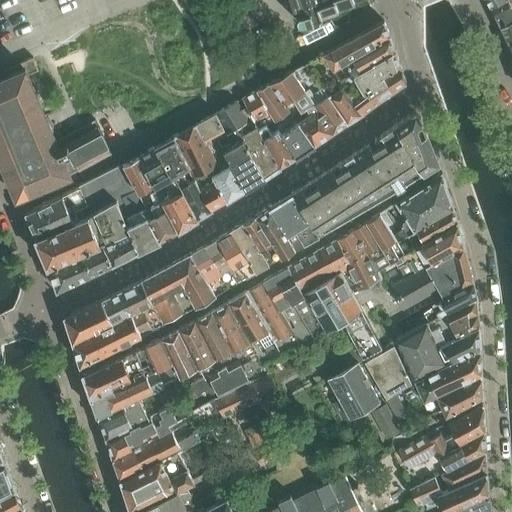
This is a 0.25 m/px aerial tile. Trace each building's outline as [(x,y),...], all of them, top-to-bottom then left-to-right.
[(291,0),(293,6),(291,6),(292,8),(299,6),(301,13),(300,14),(299,15),(298,16),(298,17),(298,18),(298,19),(298,20),(298,21),(299,22),(299,23),(300,24),(301,24),(303,24),(305,24),(314,21),(314,20),(321,18),(323,18),(322,15),(329,13),(339,10),(338,7),(355,1),(354,0),(291,0)] [(511,3),(510,0),(509,0),(501,0),(491,5),(510,43),(511,49),(511,3)] [(383,20),(323,52),(334,69),(340,65),(347,76),(341,80),(343,83),(357,74),(349,63),(390,35),(384,20),(383,20)] [(395,48),(391,36),(390,34),(390,35),(349,63),(357,74),(376,62),(377,63),(396,50),(395,48)] [(386,78),(383,73),(400,63),(396,50),(377,63),(376,62),(357,74),(343,83),(351,95),(363,87),(366,91),(370,89),(386,78)] [(340,79),(334,69),(323,52),(315,57),(300,65),(292,70),(311,100),(328,89),(327,88),(340,79)] [(0,146),(9,167),(6,168),(18,195),(21,193),(28,190),(67,173),(67,174),(70,172),(79,168),(111,151),(99,128),(100,128),(95,119),(56,140),(28,74),(39,69),(34,59),(33,56),(21,62),(24,68),(13,73),(13,72),(11,73),(12,74),(0,79),(0,78),(0,146)] [(383,73),(386,78),(370,89),(377,101),(381,98),(390,92),(393,89),(407,80),(406,79),(400,63),(383,73)] [(291,108),(289,106),(296,102),(301,110),(313,102),(317,107),(333,131),(348,121),(328,89),(311,100),(292,70),(270,82),(289,109),(291,108)] [(340,79),(327,88),(328,89),(348,121),(362,112),(351,95),(343,83),(341,80),(340,79)] [(270,82),(257,89),(252,91),(274,122),(276,125),(278,124),(275,120),(289,109),(270,82)] [(363,87),(351,95),(362,112),(371,105),(377,101),(370,89),(366,91),(363,87)] [(252,91),(243,97),(261,129),(274,122),(252,91)] [(243,97),(237,100),(250,120),(238,128),(265,175),(280,165),(261,129),(243,97)] [(222,108),(216,112),(228,134),(238,128),(250,120),(237,100),(222,108)] [(317,107),(298,120),(314,143),(327,134),(333,131),(317,107)] [(372,148),(369,142),(293,192),(320,234),(398,188),(439,162),(417,109),(381,133),(385,139),(372,148)] [(216,112),(197,123),(214,153),(224,148),(219,139),(228,134),(216,112)] [(278,124),(276,125),(296,155),(314,143),(298,120),(293,113),(278,124)] [(197,122),(174,135),(190,165),(195,175),(219,162),(214,153),(197,123),(197,122)] [(296,155),(276,125),(274,122),(261,129),(280,165),(296,155)] [(228,134),(219,139),(224,148),(232,161),(246,187),(265,175),(238,128),(228,134)] [(174,135),(155,145),(170,175),(175,172),(190,165),(174,135)] [(155,145),(139,154),(152,183),(155,181),(170,175),(155,145)] [(139,154),(123,162),(144,208),(153,203),(145,187),(152,184),(152,183),(139,154)] [(212,172),(214,176),(226,200),(246,187),(232,161),(218,169),(212,172)] [(123,162),(119,164),(131,191),(91,210),(37,236),(49,264),(112,238),(131,231),(124,217),(144,208),(123,162)] [(80,184),(91,210),(131,191),(119,164),(80,184)] [(212,207),(200,184),(195,175),(190,165),(175,172),(198,216),(212,207)] [(441,171),(397,201),(408,218),(401,222),(404,227),(407,232),(409,234),(416,229),(453,206),(448,190),(442,171),(442,172),(441,171)] [(170,175),(155,181),(164,197),(180,228),(198,216),(175,172),(170,175)] [(214,176),(200,184),(212,207),(226,200),(214,176)] [(80,184),(26,211),(37,236),(91,210),(80,184)] [(320,234),(293,192),(292,192),(270,206),(296,248),(320,234)] [(153,203),(144,208),(159,239),(180,228),(164,197),(153,203)] [(270,206),(256,215),(282,256),(296,248),(270,206)] [(409,234),(407,235),(414,245),(458,221),(453,206),(416,229),(409,234)] [(144,208),(124,217),(131,231),(139,248),(159,239),(144,208)] [(379,212),(366,220),(389,262),(394,259),(405,252),(405,251),(398,241),(394,234),(388,225),(380,211),(379,212)] [(256,215),(242,224),(267,265),(282,256),(256,215)] [(353,228),(338,238),(351,260),(366,251),(377,271),(380,269),(390,263),(366,220),(353,228)] [(405,252),(394,259),(395,260),(398,266),(399,265),(404,276),(464,244),(458,221),(414,245),(405,251),(405,252)] [(242,224),(231,230),(256,271),(267,265),(242,224)] [(231,230),(218,237),(243,278),(256,271),(231,230)] [(131,231),(112,238),(122,257),(139,248),(131,231)] [(205,245),(222,272),(221,272),(229,286),(243,278),(218,237),(205,245)] [(112,238),(49,264),(49,265),(57,289),(91,273),(122,257),(112,238)] [(338,238),(331,241),(351,274),(345,278),(360,304),(390,285),(380,269),(377,271),(366,251),(351,260),(338,238)] [(334,273),(356,313),(342,321),(352,340),(353,340),(362,358),(383,346),(360,304),(345,278),(351,274),(331,241),(319,248),(320,248),(334,273)] [(440,297),(473,278),(464,244),(404,276),(390,285),(403,308),(439,287),(443,295),(440,296),(440,297)] [(205,245),(191,252),(208,280),(221,272),(222,272),(205,245)] [(320,248),(301,259),(316,284),(321,280),(327,289),(326,291),(331,298),(314,308),(325,328),(326,330),(342,321),(356,313),(334,273),(320,248)] [(191,252),(141,279),(153,301),(164,322),(196,306),(216,294),(208,280),(191,252)] [(301,259),(289,265),(314,308),(331,298),(326,291),(327,289),(321,280),(316,284),(301,259)] [(289,265),(277,272),(313,335),(325,328),(314,308),(289,265)] [(277,272),(265,279),(302,343),(314,337),(313,335),(277,272)] [(423,309),(397,324),(403,335),(426,322),(476,294),(473,278),(440,297),(441,299),(424,311),(423,309)] [(141,279),(119,290),(120,290),(126,303),(130,301),(132,306),(136,304),(138,308),(153,301),(141,279)] [(248,289),(244,291),(253,307),(272,339),(273,338),(282,354),(302,343),(265,279),(249,288),(248,289)] [(164,322),(153,301),(138,308),(136,304),(132,306),(130,301),(126,303),(120,290),(119,291),(119,290),(103,298),(66,315),(74,339),(131,311),(142,334),(164,322)] [(259,346),(272,339),(253,307),(244,291),(229,299),(225,301),(263,372),(269,369),(266,363),(269,361),(264,352),(263,352),(259,346)] [(476,294),(426,322),(434,338),(449,329),(451,333),(463,326),(460,322),(478,312),(476,294)] [(225,301),(209,310),(230,349),(246,380),(263,372),(225,301)] [(209,310),(192,320),(212,358),(230,349),(209,310)] [(131,311),(74,339),(81,363),(142,334),(131,311)] [(478,312),(460,322),(463,326),(451,333),(449,329),(434,338),(437,343),(440,342),(442,346),(445,344),(479,325),(478,312)] [(179,327),(176,329),(196,367),(199,365),(212,358),(192,320),(179,327)] [(403,335),(396,338),(415,381),(428,373),(437,394),(481,374),(480,348),(454,362),(445,344),(442,346),(440,342),(437,343),(434,338),(426,322),(403,335)] [(479,325),(445,344),(454,362),(480,348),(479,325)] [(176,329),(157,338),(168,359),(178,377),(182,375),(196,367),(176,329)] [(135,348),(84,372),(93,395),(168,359),(157,338),(135,348)] [(349,364),(327,376),(339,398),(333,402),(342,419),(349,415),(350,416),(381,399),(359,359),(362,358),(353,340),(340,347),(342,350),(341,355),(343,359),(348,360),(349,364)] [(394,345),(365,362),(386,398),(396,392),(412,383),(394,345)] [(212,358),(199,365),(215,396),(246,380),(230,349),(212,358)] [(168,359),(93,395),(99,414),(139,394),(169,379),(178,397),(181,396),(180,395),(183,394),(189,390),(182,375),(178,377),(168,359)] [(269,371),(215,398),(224,416),(279,389),(269,371)] [(428,373),(415,381),(424,401),(436,395),(442,407),(425,415),(429,423),(445,415),(483,395),(481,374),(437,394),(428,373)] [(139,394),(99,414),(107,436),(149,415),(139,394)] [(387,436),(402,428),(387,402),(372,411),(387,436)] [(438,427),(435,429),(438,433),(440,432),(451,453),(485,435),(484,429),(483,403),(448,421),(454,432),(445,437),(438,427)] [(149,415),(107,436),(114,458),(172,428),(169,423),(177,419),(170,404),(149,415)] [(259,423),(245,430),(253,445),(272,435),(266,425),(261,427),(259,423)] [(172,428),(114,458),(122,478),(179,451),(201,439),(196,430),(178,440),(172,428)] [(398,449),(395,451),(410,486),(434,475),(435,477),(448,470),(485,449),(485,435),(451,453),(440,432),(438,433),(435,429),(427,432),(436,448),(422,456),(406,465),(398,449)] [(299,446),(291,432),(255,451),(262,466),(299,446)] [(427,432),(414,440),(422,456),(436,448),(427,432)] [(399,449),(398,449),(406,465),(422,456),(414,440),(413,441),(399,449)] [(239,444),(223,452),(227,459),(243,451),(239,444)] [(448,470),(435,477),(441,491),(487,469),(485,449),(448,470)] [(179,451),(122,478),(132,510),(187,484),(195,480),(179,451)] [(0,494),(15,486),(13,480),(8,466),(4,456),(0,457),(0,494)] [(434,475),(410,486),(417,501),(421,499),(422,500),(425,498),(428,504),(441,498),(446,511),(452,507),(453,509),(489,492),(487,469),(441,491),(435,477),(434,475)] [(365,511),(345,470),(281,504),(265,511),(365,511)] [(207,511),(205,507),(204,506),(194,511),(192,511),(187,502),(184,497),(192,493),(187,484),(132,510),(132,511),(207,511)] [(15,486),(0,494),(0,511),(8,511),(22,504),(17,492),(15,486)] [(256,511),(244,488),(227,496),(205,507),(207,511),(256,511)] [(453,509),(446,511),(489,511),(489,492),(453,509)]
